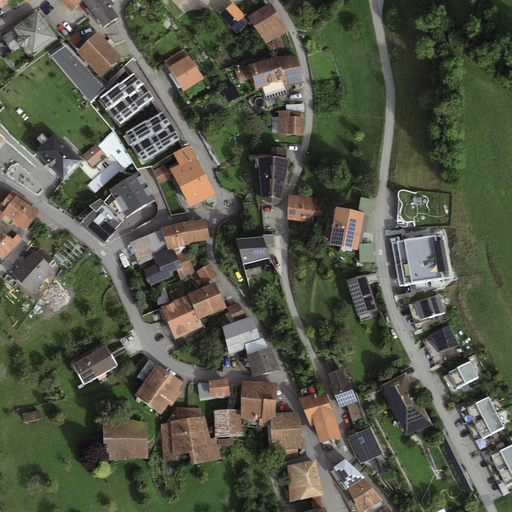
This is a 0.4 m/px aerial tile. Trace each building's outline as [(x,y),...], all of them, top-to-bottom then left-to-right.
[(0,0),(0,6),(1,8),(10,1),(9,0),(0,0)] [(59,0),(71,11),(81,0),(59,0)] [(82,0),(91,11),(104,0),(82,0)] [(107,0),(104,0),(91,11),(105,27),(118,16),(110,7),(112,5),(107,0)] [(234,2),(220,14),(232,28),(245,16),(234,2)] [(270,3),(249,15),(266,44),(288,32),(270,3)] [(38,11),(3,36),(13,50),(21,44),(29,56),(56,37),(38,11)] [(99,31),(77,52),(101,77),(123,57),(99,31)] [(183,48),(164,62),(184,91),(203,78),(183,48)] [(297,52),(278,57),(285,87),(305,82),(297,52)] [(278,57),(249,65),(256,89),(263,88),(265,96),(287,90),(285,87),(278,57)] [(304,112),(280,111),(278,134),(302,136),(304,112)] [(223,123),(203,134),(220,164),(240,153),(223,123)] [(55,133),(36,153),(63,180),(83,160),(55,133)] [(99,142),(83,156),(93,167),(109,153),(99,142)] [(170,169),(191,207),(216,194),(189,145),(173,154),(179,164),(170,169)] [(272,157),(257,155),(261,199),(282,201),(289,158),(286,158),(287,149),(273,148),(272,157)] [(154,172),(161,185),(173,179),(166,165),(154,172)] [(135,168),(96,207),(119,228),(138,228),(162,215),(135,168)] [(2,204),(9,195),(0,187),(0,220),(1,221),(5,216),(2,213),(7,207),(2,204)] [(2,213),(5,216),(25,231),(40,212),(32,206),(33,204),(13,189),(9,195),(2,204),(7,207),(2,213)] [(429,192),(399,191),(398,228),(427,229),(429,192)] [(320,199),(291,196),(288,220),(317,223),(320,199)] [(96,207),(81,224),(104,245),(119,228),(96,207)] [(365,213),(336,207),(332,226),(361,231),(365,213)] [(206,218),(184,221),(190,244),(210,240),(206,218)] [(184,221),(162,228),(168,250),(190,244),(184,221)] [(361,231),(332,226),(329,244),(358,250),(361,231)] [(12,241),(0,230),(0,254),(4,258),(22,238),(18,234),(12,241)] [(158,231),(130,244),(139,264),(168,251),(158,231)] [(264,237),(236,239),(243,263),(269,257),(266,246),(275,244),(274,235),(263,235),(264,237)] [(361,244),(362,264),(376,264),(375,243),(361,244)] [(36,252),(34,250),(23,262),(44,281),(55,269),(49,264),(54,259),(41,248),(36,252)] [(174,249),(155,258),(157,264),(144,269),(150,285),(171,276),(169,273),(177,270),(182,267),(177,255),(174,249)] [(182,267),(177,270),(181,281),(197,274),(187,250),(177,255),(182,267)] [(44,281),(23,262),(12,274),(33,293),(44,281)] [(209,264),(197,272),(204,284),(217,276),(209,264)] [(375,272),(347,280),(358,316),(377,310),(369,284),(377,281),(375,272)] [(214,282),(188,294),(200,319),(226,307),(214,282)] [(188,294),(161,307),(176,339),(203,326),(200,319),(188,294)] [(440,295),(415,303),(420,320),(445,312),(440,295)] [(239,302),(227,308),(234,321),(245,316),(239,302)] [(252,316),(222,327),(228,356),(246,349),(244,344),(260,339),(252,316)] [(460,346),(449,325),(430,335),(439,351),(460,346)] [(142,350),(132,333),(120,340),(130,357),(142,350)] [(111,356),(106,346),(96,351),(73,364),(78,372),(85,384),(117,366),(111,356)] [(270,347),(246,355),(254,377),(278,370),(270,347)] [(479,378),(471,363),(449,374),(457,390),(479,378)] [(157,364),(135,395),(161,414),(168,404),(171,406),(181,393),(178,391),(184,383),(157,364)] [(343,369),(328,374),(332,384),(330,384),(339,408),(357,401),(349,379),(347,380),(343,369)] [(406,373),(383,385),(395,410),(418,399),(406,373)] [(228,379),(209,381),(211,397),(230,395),(228,379)] [(241,398),(261,399),(276,400),(277,383),(242,381),(241,398)] [(311,415),(331,408),(325,390),(300,398),(309,426),(314,425),(311,415)] [(261,399),(241,398),(241,410),(240,418),(245,419),(259,420),(261,399)] [(497,413),(489,398),(467,409),(475,424),(497,413)] [(261,399),(259,420),(259,426),(271,427),(271,418),(275,419),(275,413),(276,400),(261,399)] [(418,399),(395,410),(407,435),(431,424),(418,399)] [(311,415),(314,425),(320,443),(342,436),(333,408),(331,408),(311,415)] [(40,410),(23,414),(25,422),(42,418),(40,410)] [(241,410),(215,410),(216,437),(246,436),(245,419),(240,418),(241,410)] [(271,418),(271,427),(273,451),(285,450),(286,458),(299,457),(298,449),(302,449),(300,416),(294,412),(275,413),(275,419),(271,418)] [(505,428),(497,413),(475,424),(483,440),(505,428)] [(207,416),(159,424),(165,461),(178,459),(177,455),(190,453),(191,464),(221,460),(217,438),(210,439),(207,416)] [(126,418),(103,419),(105,460),(148,459),(147,423),(126,418)] [(370,427),(349,437),(362,463),(382,454),(370,427)] [(503,450),(511,445),(511,439),(511,438),(500,444),(503,450)] [(511,447),(492,458),(499,472),(511,465),(511,447)] [(347,489),(365,477),(346,459),(333,467),(335,469),(331,471),(343,491),(347,489)] [(316,460),(288,466),(290,502),(323,495),(316,460)] [(511,465),(499,472),(506,486),(511,483),(511,465)] [(365,477),(347,489),(361,511),(362,511),(382,500),(365,477)]
